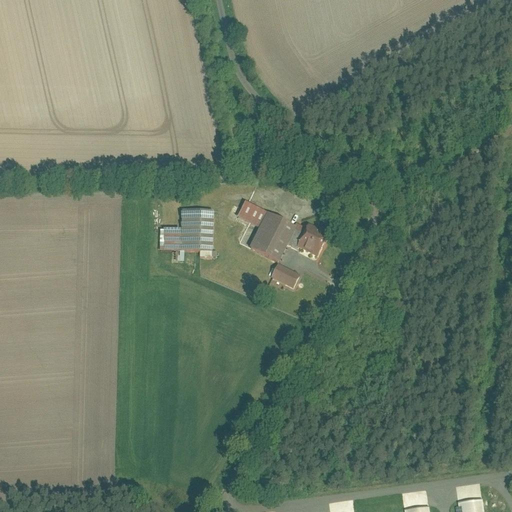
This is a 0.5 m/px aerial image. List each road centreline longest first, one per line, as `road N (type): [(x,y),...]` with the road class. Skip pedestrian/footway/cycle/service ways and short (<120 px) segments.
road 1 (unclassified): [(216,0),(225,43),(250,88),(352,180),(371,212),(220,511)]
road 2 (track): [(511,158),(476,473)]
road 3 (track): [(511,124),(371,212)]
